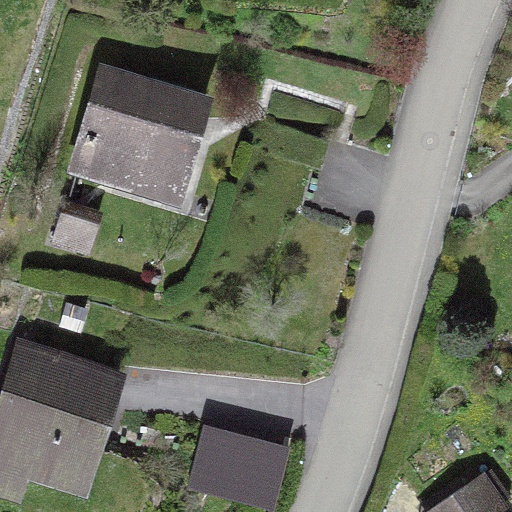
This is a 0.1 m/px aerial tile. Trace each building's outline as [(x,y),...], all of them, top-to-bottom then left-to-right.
[(77,168),(107,177),(115,148),(181,168),(201,101),(105,71),(77,168)] [(266,122),(258,150),(313,165),(321,137),(266,122)] [(64,210),(55,240),(84,249),(93,219),(64,210)] [(22,347),(0,416),(0,458),(81,484),(115,376),(22,347)] [(494,511),(504,505),(482,473),(429,509),(431,511),(494,511)]
